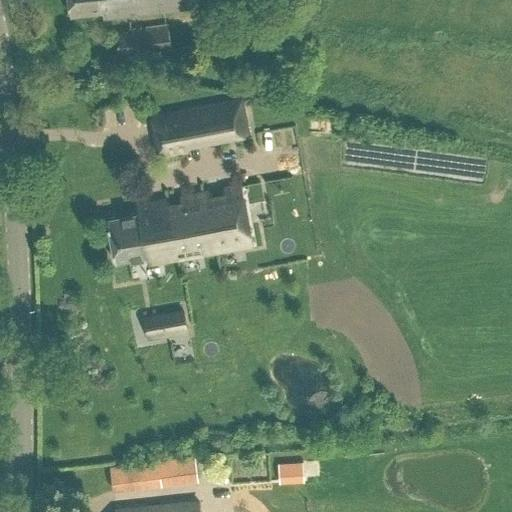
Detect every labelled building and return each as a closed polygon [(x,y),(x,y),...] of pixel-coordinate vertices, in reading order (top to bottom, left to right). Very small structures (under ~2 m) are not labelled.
[(195,5),(194,0),(68,0),(70,12),(101,8),(102,17),(195,5)] [(117,29),(121,53),(172,46),(169,22),(117,29)] [(247,130),(241,97),(153,114),(153,115),(154,115),(161,153),(186,149),(186,142),(247,130)] [(249,142),(110,164),(112,177),(251,155),(249,142)] [(201,190),(212,249),(251,242),(240,183),(223,186),(224,192),(211,194),(210,188),(201,190)] [(176,256),(212,249),(201,190),(178,194),(180,201),(168,203),(167,197),(165,197),(176,256)] [(265,195),(267,240),(307,239),(306,194),(265,195)] [(147,261),(176,256),(165,197),(137,202),(139,210),(108,216),(116,260),(146,254),(147,261)] [(147,305),(137,306),(134,278),(124,280),(130,326),(149,324),(147,305)] [(184,306),(150,312),(155,339),(189,333),(184,306)] [(375,357),(376,331),(351,331),(351,357),(375,357)] [(438,406),(437,389),(357,394),(358,411),(438,406)] [(310,402),(325,416),(334,407),(319,393),(310,402)] [(303,460),(278,462),(279,480),(305,478),(303,460)] [(79,494),(165,489),(164,463),(77,468),(79,494)] [(198,511),(197,500),(115,508),(115,511),(198,511)]
